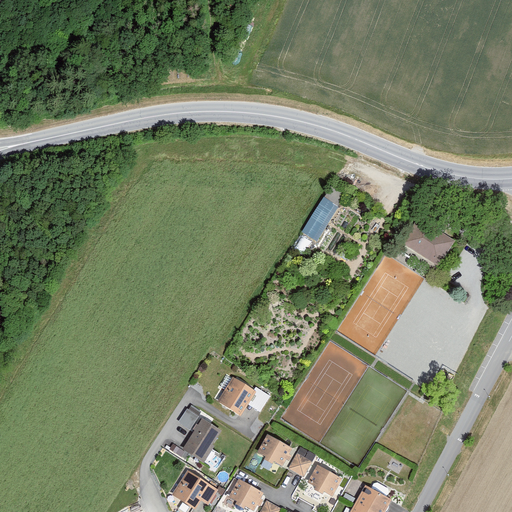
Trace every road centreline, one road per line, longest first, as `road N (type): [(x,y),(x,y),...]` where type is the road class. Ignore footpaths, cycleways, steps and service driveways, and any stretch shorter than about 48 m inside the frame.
road 1 (tertiary): [(0,146),(167,113),(230,111),(321,127),(436,170),(511,178)]
road 2 (residential): [(161,511),(145,465),(185,400),(253,436)]
road 3 (residential): [(418,511),(511,335)]
road 4 (unclassified): [(511,279),(485,262),(472,267),(475,308),(433,381)]
